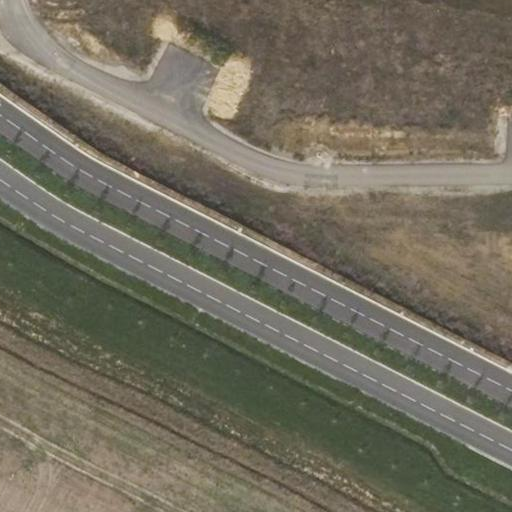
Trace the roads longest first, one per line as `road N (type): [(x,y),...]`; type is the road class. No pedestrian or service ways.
road 1 (tertiary): [(511,389),(161,207),(0,111)]
road 2 (tertiary): [(0,175),(132,258),(511,450)]
